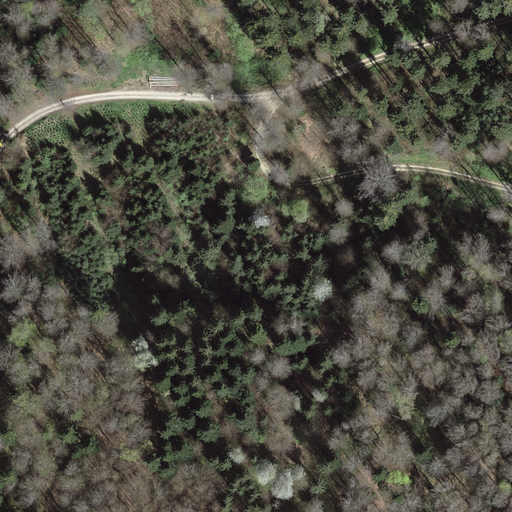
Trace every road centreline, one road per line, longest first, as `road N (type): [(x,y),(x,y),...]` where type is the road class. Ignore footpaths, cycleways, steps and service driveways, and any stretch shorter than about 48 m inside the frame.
road 1 (track): [(511,19),(283,95),(92,96),(19,123),(0,144)]
road 2 (track): [(511,187),(418,167),(283,181),(263,169),(256,144),(283,95)]
